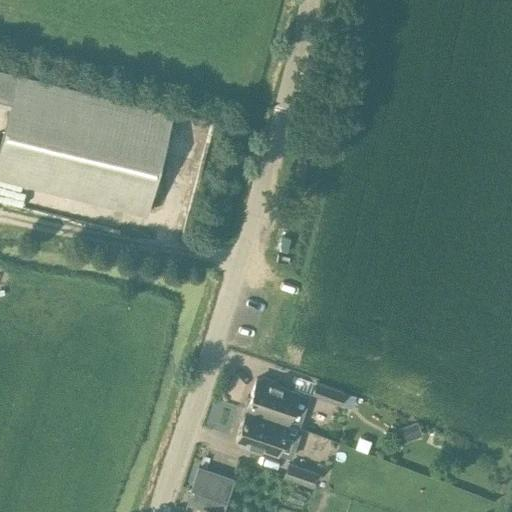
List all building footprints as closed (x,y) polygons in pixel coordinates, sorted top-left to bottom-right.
[(0,174),(147,211),(172,114),(16,75),(0,140),(0,174)] [(257,378),(246,408),(287,422),(297,392),(257,378)] [(338,404),(343,390),(316,381),(311,395),(338,404)] [(236,438),(277,452),(287,422),(246,408),(236,438)] [(402,442),(423,433),(416,418),(396,427),(402,442)] [(287,460),(283,475),(312,485),(317,470),(287,460)]
